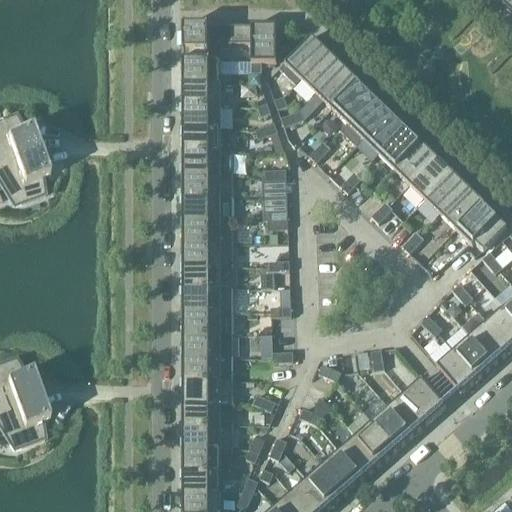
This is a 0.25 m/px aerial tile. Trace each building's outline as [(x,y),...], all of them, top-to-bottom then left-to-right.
[(511,0),(506,0),(501,5),(511,15),(511,0)] [(183,29),(183,66),(221,66),(221,64),(208,64),(208,29),(183,29)] [(219,43),(230,43),(230,29),(219,29),(219,43)] [(252,67),(261,67),(276,67),(276,29),(230,29),(230,43),(230,47),(252,47),(252,67)] [(296,87),(300,83),(327,56),(320,50),(321,49),(312,40),(281,72),(296,87)] [(300,83),(316,98),(342,71),(327,56),(300,83)] [(183,66),(183,88),(221,88),(221,66),(183,66)] [(252,67),(252,77),(261,77),(261,67),(252,67)] [(316,98),(332,113),(358,86),(342,71),(316,98)] [(332,113),(347,129),(374,102),(358,86),(332,113)] [(183,88),(183,111),(221,111),(221,88),(183,88)] [(284,101),(274,105),(278,114),(287,111),(284,101)] [(356,151),(363,144),(389,117),(374,102),(347,129),(340,136),(356,151)] [(257,112),(260,122),(271,118),(267,109),(257,112)] [(183,111),(183,134),(221,134),(221,111),(183,111)] [(300,116),(290,119),(294,129),(303,125),(300,116)] [(363,144),(379,159),(405,132),(389,117),(363,144)] [(294,129),(290,119),(281,123),(284,132),(294,129)] [(0,125),(0,170),(41,155),(32,132),(25,134),(16,120),(0,125)] [(274,128),(265,131),(268,141),(277,137),(274,128)] [(268,141),(265,131),(255,135),(258,144),(268,141)] [(379,159),(394,174),(420,147),(405,132),(379,159)] [(183,134),(183,157),(233,157),(233,156),(221,156),(221,134),(183,134)] [(323,146),(316,154),(323,161),(330,153),(323,146)] [(394,174),(410,189),(436,162),(420,147),(394,174)] [(323,161),(316,154),(309,161),(316,168),(323,161)] [(41,155),(0,170),(0,188),(13,210),(45,199),(42,182),(49,179),(41,155)] [(183,157),(183,180),(233,179),(233,157),(183,157)] [(410,189),(426,205),(452,178),(436,162),(410,189)] [(266,175),(260,175),(260,180),(266,180),(266,185),(276,185),(276,175),(266,175)] [(286,175),(276,175),(276,185),(286,185),(286,175)] [(354,177),(347,184),(355,191),(362,184),(354,177)] [(426,205),(441,220),(467,193),(452,178),(426,205)] [(183,180),(183,202),(233,202),(233,179),(183,180)] [(355,191),(347,184),(340,191),(348,198),(355,191)] [(441,220),(457,235),(483,208),(467,193),(441,220)] [(183,202),(183,225),(233,225),(233,202),(183,202)] [(385,207),(378,214),(385,221),(393,214),(385,207)] [(483,208),(457,235),(472,250),(475,247),(484,255),(507,231),(483,208)] [(385,221),(378,214),(371,221),(378,228),(385,221)] [(267,216),(267,225),(288,225),(287,216),(267,216)] [(183,225),(183,248),(233,248),(233,225),(183,225)] [(288,225),(267,225),(267,234),(288,234),(288,229),(288,225)] [(416,237),(409,244),(416,251),(424,244),(416,237)] [(270,248),(278,248),(278,238),(270,238),(270,248)] [(416,251),(409,244),(402,252),(409,259),(416,251)] [(183,248),(183,271),(233,271),(233,248),(183,248)] [(482,264),(489,271),(496,265),(490,257),(482,264)] [(496,265),(489,271),(496,279),(503,272),(496,265)] [(280,276),(279,266),(269,267),(269,277),(280,276)] [(289,266),(279,266),(280,276),(290,276),(289,266)] [(183,271),(183,294),(221,294),(221,273),(233,273),(233,271),(183,271)] [(452,295),(459,303),(466,296),(460,289),(452,295)] [(183,294),(183,317),(232,317),(232,294),(221,294),(183,294)] [(466,296),(459,303),(465,310),(473,304),(466,296)] [(511,303),(503,312),(511,322),(511,303)] [(291,311),(281,312),(281,322),(291,321),(291,311)] [(281,322),(281,312),(271,312),(271,322),(281,322)] [(511,322),(503,312),(486,326),(511,355),(511,353),(511,322)] [(183,317),(183,340),(232,340),(232,317),(183,317)] [(421,328),(428,335),(435,328),(428,321),(421,328)] [(486,326),(470,341),(495,369),(511,355),(486,326)] [(435,328),(428,335),(436,342),(443,335),(435,328)] [(183,340),(183,363),(232,363),(232,340),(183,340)] [(272,340),(261,340),(261,363),(273,363),(273,358),(272,340)] [(470,341),(453,355),(478,384),(495,369),(470,341)] [(371,356),(373,366),(383,365),(381,355),(371,356)] [(478,384),(453,355),(437,370),(461,398),(478,384)] [(283,367),(283,357),(273,358),(273,363),(273,368),(283,367)] [(293,357),(283,357),(283,367),(293,367),(293,357)] [(0,369),(0,414),(41,399),(32,375),(25,378),(16,363),(0,369)] [(183,363),(183,386),(232,386),(232,363),(183,363)] [(383,365),(373,366),(374,376),(384,375),(383,365)] [(319,379),(328,383),(332,373),(323,369),(319,379)] [(332,373),(328,383),(337,387),(341,377),(332,373)] [(421,383),(405,397),(430,426),(447,411),(421,383)] [(183,409),(221,409),(232,409),(232,386),(183,386),(183,409)] [(405,397),(388,412),(413,440),(430,426),(405,397)] [(41,399),(0,414),(0,432),(13,454),(45,443),(42,426),(49,423),(41,399)] [(253,409),(262,413),(266,404),(257,400),(253,409)] [(266,404),(262,413),(272,417),(276,408),(266,404)] [(183,409),(183,432),(233,432),(233,430),(221,430),(221,409),(183,409)] [(388,412),(372,426),(397,455),(413,440),(388,412)] [(300,423),(309,427),(313,418),(304,414),(300,423)] [(254,428),(264,428),(264,418),(254,418),(254,428)] [(313,418),(309,427),(318,431),(322,422),(313,418)] [(372,426),(356,440),(381,469),(397,455),(372,426)] [(183,432),(183,455),(233,454),(233,432),(183,432)] [(356,440),(339,455),(364,483),(381,469),(356,440)] [(264,446),(264,444),(255,441),(253,445),(252,449),(250,454),(259,458),(262,449),(264,446)] [(278,443),(273,452),(283,456),(287,447),(278,443)] [(283,456),(273,452),(269,461),(279,465),(283,456)] [(183,455),(183,477),(221,477),(221,456),(233,456),(233,454),(183,455)] [(246,464),(255,467),(259,458),(250,454),(246,464)] [(339,455),(323,469),(348,498),(364,483),(339,455)] [(323,469),(306,484),(331,511),(348,498),(323,469)] [(260,483),(269,487),(273,478),(264,474),(260,483)] [(183,477),(183,500),(221,500),(221,477),(183,477)] [(249,483),(245,492),(254,496),(258,487),(249,483)] [(331,511),(306,484),(290,498),(302,511),(331,511)] [(245,492),(241,501),(250,505),(254,496),(245,492)] [(302,511),(290,498),(273,511),(302,511)] [(183,511),(221,511),(221,500),(183,500),(183,511)] [(247,511),(250,505),(241,501),(236,511),(247,511)]
